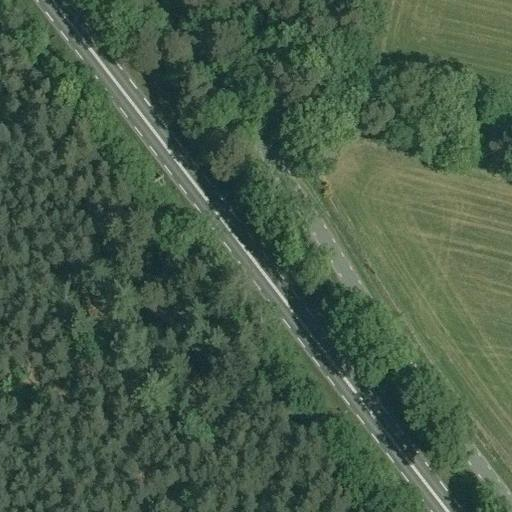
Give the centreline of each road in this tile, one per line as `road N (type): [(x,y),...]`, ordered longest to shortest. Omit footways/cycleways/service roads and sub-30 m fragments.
road 1 (primary): [(447,511),(51,0)]
road 2 (unclassified): [(511,508),(162,0)]
